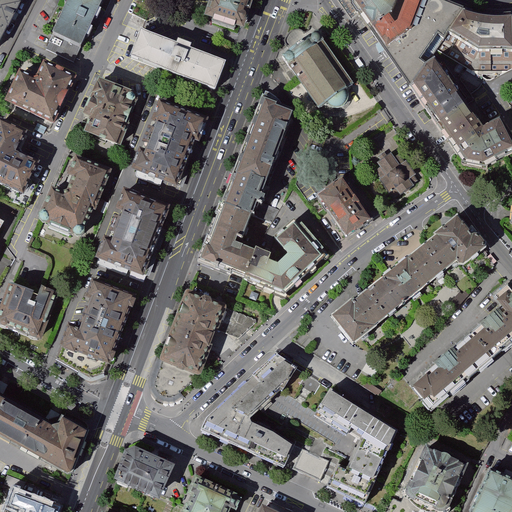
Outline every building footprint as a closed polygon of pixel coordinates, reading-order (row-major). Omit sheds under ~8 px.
[(0,0),(0,45),(23,0),(0,0)] [(70,0),(53,35),(82,49),(104,0),(70,0)] [(213,0),(208,15),(217,18),(216,21),(234,27),(234,24),(243,27),(252,0),(213,0)] [(355,0),(388,53),(414,33),(426,0),(355,0)] [(443,43),(450,32),(452,34),(469,11),(438,0),(426,0),(414,33),(388,53),(414,90),(426,71),(418,66),(438,40),(443,43)] [(487,17),(469,11),(452,34),(482,51),(511,53),(511,17),(500,18),(487,17)] [(344,79),(351,73),(321,31),(312,38),(308,33),(304,30),(300,30),(296,30),(292,33),(288,36),(286,41),(288,46),(292,52),(284,57),(315,98),(323,93),(325,96),(329,98),(334,98),(340,97),(344,93),(347,89),(346,83),(344,79)] [(217,93),(227,65),(190,51),(192,47),(179,42),(177,47),(140,33),(130,59),(164,71),(163,73),(217,93)] [(75,63),(82,49),(53,35),(47,50),(75,63)] [(77,76),(43,61),(37,74),(32,75),(18,69),(4,100),(53,124),(77,76)] [(426,71),(414,90),(439,126),(467,107),(436,64),(426,71)] [(135,91),(99,77),(82,114),(95,118),(88,133),(121,146),(127,133),(125,132),(137,103),(140,101),(139,94),(135,91)] [(266,97),(250,137),(282,149),(296,112),(280,106),(281,102),(266,97)] [(158,123),(152,138),(193,152),(197,141),(201,142),(211,118),(161,99),(153,121),(158,123)] [(487,134),(467,107),(439,126),(468,169),(486,172),(511,158),(511,142),(503,126),(487,134)] [(24,134),(0,122),(0,184),(18,193),(22,195),(28,182),(36,165),(14,155),(24,134)] [(250,137),(235,175),(268,187),(282,149),(250,137)] [(179,188),(193,152),(152,138),(147,152),(140,150),(133,170),(179,188)] [(115,171),(78,155),(70,175),(75,177),(70,191),(66,193),(55,188),(45,212),(40,215),(40,221),(44,225),(48,225),(52,227),(52,224),(72,232),(71,234),(75,236),(78,239),(85,238),(88,235),(88,232),(96,211),(99,213),(115,171)] [(397,160),(394,155),(376,168),(379,173),(376,175),(383,184),(381,185),(391,200),(398,195),(402,202),(417,191),(416,190),(421,186),(401,158),(397,160)] [(222,207),(254,218),(271,225),(278,212),(261,206),(268,187),(235,175),(222,207)] [(373,222),(345,181),(319,198),(347,240),(373,222)] [(38,186),(28,182),(22,195),(18,193),(14,203),(27,209),(38,186)] [(118,228),(159,242),(172,207),(124,189),(116,211),(124,213),(118,228)] [(246,243),(254,218),(222,207),(199,265),(233,278),(234,276),(244,280),(255,252),(239,246),(241,241),(246,243)] [(256,250),(255,252),(244,280),(243,283),(287,300),(332,259),(303,225),(301,227),(295,221),(275,239),(291,256),(280,266),(270,262),(272,256),(256,250)] [(425,248),(444,272),(458,262),(461,266),(464,266),(485,251),(485,246),(479,238),(474,238),(468,232),(463,226),(462,227),(457,221),(446,230),(437,237),(439,238),(425,248)] [(146,278),(159,242),(118,228),(112,243),(104,240),(96,260),(146,278)] [(425,248),(369,294),(389,316),(444,272),(425,248)] [(36,294),(11,285),(0,312),(0,328),(43,344),(62,296),(43,289),(37,307),(32,305),(36,294)] [(91,300),(88,307),(124,321),(132,300),(93,285),(88,298),(91,300)] [(503,308),(491,318),(511,343),(511,290),(507,285),(494,296),(503,308)] [(373,329),(389,316),(369,294),(355,305),(354,304),(334,320),(354,345),(373,330),(373,329)] [(203,302),(191,298),(157,383),(157,391),(162,399),(168,400),(175,400),(181,395),(203,376),(221,332),(241,340),(257,324),(258,323),(257,321),(215,306),(214,300),(208,299),(203,302)] [(88,307),(78,335),(114,348),(124,321),(88,307)] [(445,357),(466,382),(511,344),(511,343),(491,318),(445,357)] [(105,372),(114,348),(78,335),(68,331),(58,358),(91,376),(105,372)] [(280,392),(297,370),(276,356),(217,407),(248,420),(280,392)] [(432,411),(466,382),(445,357),(421,377),(423,379),(410,389),(420,401),(422,399),(432,411)] [(330,390),(313,416),(345,437),(349,429),(364,437),(389,452),(398,432),(330,390)] [(0,439),(6,443),(23,412),(0,398),(0,439)] [(248,420),(217,407),(203,419),(198,430),(283,470),(295,447),(274,432),(248,420)] [(53,429),(23,412),(6,443),(69,478),(73,477),(88,434),(64,420),(61,426),(53,429)] [(389,452),(364,437),(347,470),(337,466),(327,489),(364,505),(389,452)] [(462,466),(424,449),(405,489),(404,492),(404,496),(406,498),(435,510),(438,510),(440,509),(442,507),(462,466)] [(329,462),(301,450),(292,470),(320,482),(329,462)] [(136,452),(127,456),(117,482),(157,500),(172,468),(136,452)] [(477,504),(494,511),(511,511),(511,481),(491,472),(477,504)] [(231,511),(238,498),(198,480),(191,496),(194,498),(187,511),(231,511)] [(59,511),(61,510),(16,492),(11,506),(24,511),(23,511),(59,511)]
